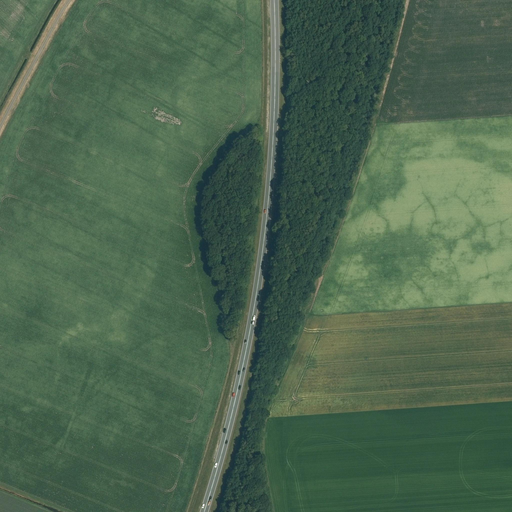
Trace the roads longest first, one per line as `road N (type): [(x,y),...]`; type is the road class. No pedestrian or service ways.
road 1 (track): [(272,511),(258,426),(350,198),(407,0)]
road 2 (trunk): [(203,511),(262,249),(273,0)]
road 3 (track): [(0,123),(66,0)]
